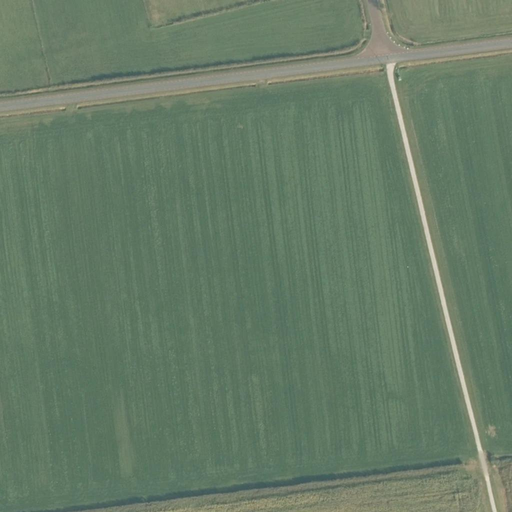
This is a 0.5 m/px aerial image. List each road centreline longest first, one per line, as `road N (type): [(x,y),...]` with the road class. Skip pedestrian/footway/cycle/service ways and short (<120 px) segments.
road 1 (tertiary): [(0,107),(386,60)]
road 2 (tertiary): [(386,60),(511,44)]
